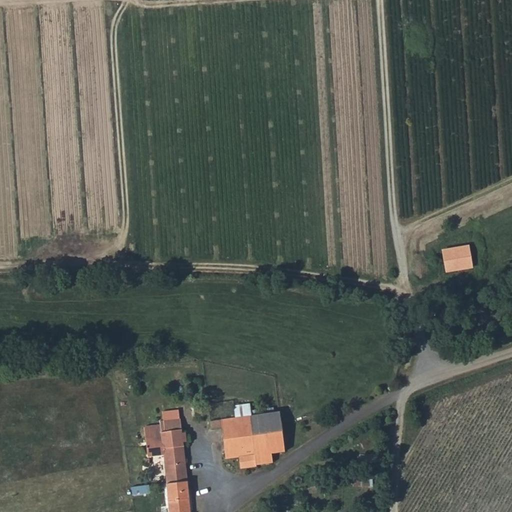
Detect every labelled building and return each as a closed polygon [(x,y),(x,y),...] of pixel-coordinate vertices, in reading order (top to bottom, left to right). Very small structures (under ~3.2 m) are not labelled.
[(443,248),(444,269),(472,264),(468,244),(443,248)] [(285,411),(255,414),(242,416),(213,420),(214,428),(228,427),(231,456),(246,455),(247,467),(264,465),(264,463),(263,453),(277,451),(291,449),(285,411)] [(188,423),(188,420),(166,422),(168,438),(152,439),(153,455),(169,454),(172,480),(193,478),(188,423)] [(279,460),(277,451),(263,453),(264,463),(279,460)] [(172,480),(174,511),(195,511),(193,478),(172,480)]
